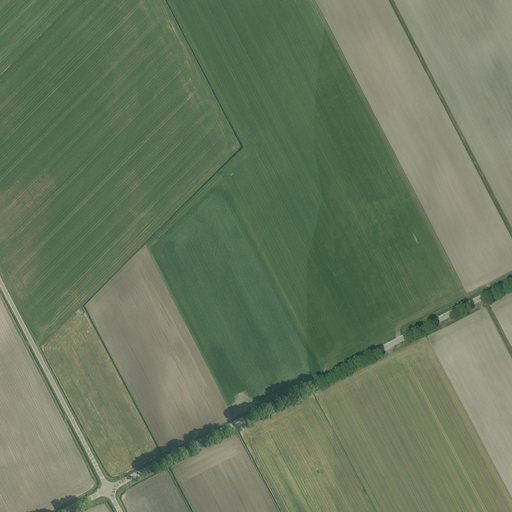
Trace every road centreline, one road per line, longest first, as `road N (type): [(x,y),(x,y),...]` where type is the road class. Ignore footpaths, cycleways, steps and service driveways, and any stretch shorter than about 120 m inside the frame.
road 1 (unclassified): [(108,489),(511,283)]
road 2 (unclassified): [(108,489),(0,280)]
